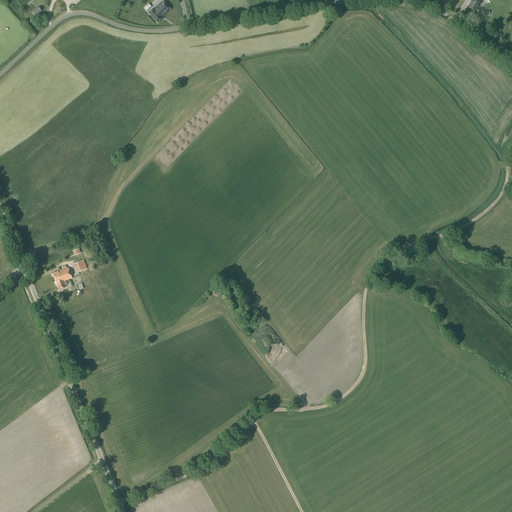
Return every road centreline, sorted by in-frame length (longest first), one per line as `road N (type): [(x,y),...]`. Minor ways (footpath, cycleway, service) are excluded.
road 1 (track): [(511,146),(503,187),(488,207),(373,269),(363,314),(367,369),(357,386),(317,408),(261,411),(209,462),(119,502)]
road 2 (unclassified): [(352,0),(153,31),(73,13),(0,74)]
road 3 (unclassified): [(123,511),(23,268)]
